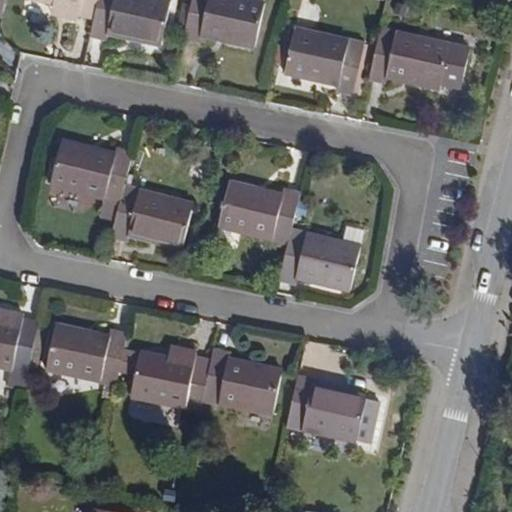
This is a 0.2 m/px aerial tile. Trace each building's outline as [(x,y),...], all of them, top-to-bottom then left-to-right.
[(98,0),(28,0),(53,6),(62,8),(60,18),(78,22),(79,17),(94,20),(98,0)] [(172,1),(167,0),(98,0),(94,20),(90,37),(106,41),(107,36),(162,48),(172,1)] [(256,50),(266,2),(254,0),(191,0),(183,41),(199,44),(201,38),(256,50)] [(60,18),(62,8),(53,6),(50,16),(60,18)] [(354,97),(366,44),(295,28),(284,75),(338,88),(337,93),(354,97)] [(462,92),(471,52),(379,30),(368,81),(384,85),(385,80),(442,92),(443,87),(462,92)] [(124,187),(133,151),(117,147),(115,153),(62,139),(50,186),(103,199),(99,217),(115,222),(124,187)] [(291,229),(299,193),(285,189),(283,195),(229,182),(217,229),(287,246),(291,229)] [(194,204),(124,187),(115,222),(111,238),(127,242),(128,237),(182,250),(194,204)] [(349,293),(364,232),(347,227),(343,242),(291,229),(287,246),(278,281),(295,285),(296,280),(349,293)] [(0,321),(7,324),(10,311),(0,309),(0,321)] [(24,391),(39,324),(24,320),(25,316),(10,311),(7,324),(0,321),(0,370),(12,373),(10,388),(24,391)] [(116,387),(128,334),(111,331),(110,337),(56,325),(46,371),(116,387)] [(178,359),(181,349),(168,346),(166,357),(178,359)] [(201,402),(211,360),(196,357),(197,352),(181,349),(178,359),(166,357),(140,351),(130,398),(199,413),(201,402)] [(272,418),(283,370),(228,359),(229,353),(213,350),(211,360),(201,402),(272,418)] [(372,446),(381,404),(367,400),(368,396),(311,384),(312,379),(297,376),(286,427),(372,446)]
